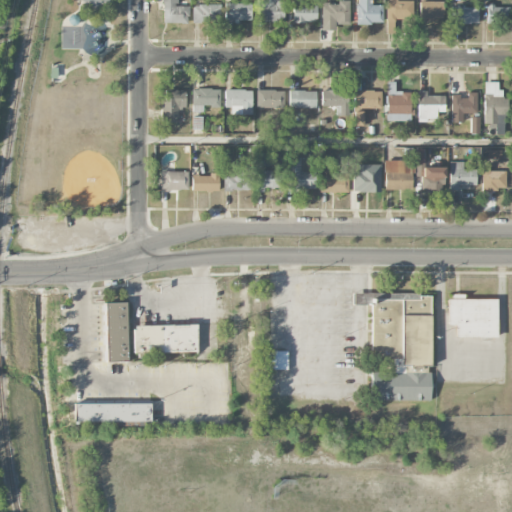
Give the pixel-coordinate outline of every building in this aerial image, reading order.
[(81,0),(82,10),(108,9),(107,0),(81,0)] [(161,0),(162,23),(188,23),(188,6),(178,6),(177,0),(161,0)] [(284,22),(284,0),(276,0),(275,0),(262,0),(263,22),(284,22)] [(349,1),(338,0),(338,4),(322,3),(321,30),(335,31),(335,23),(348,24),(349,1)] [(372,5),(371,0),(356,0),(357,23),(382,23),(382,5),(372,5)] [(396,28),(396,18),(412,19),(413,0),(402,0),(386,0),(385,28),(396,28)] [(316,22),(316,5),(300,5),(300,1),(293,1),(293,22),(316,22)] [(443,2),(419,1),(419,21),(443,21),(443,2)] [(225,22),(251,21),(250,3),(225,4),(225,22)] [(220,4),(192,4),(192,22),(220,22),(220,4)] [(508,7),(487,6),(487,23),(507,24),(508,7)] [(451,24),(478,23),(478,7),(451,7),(451,24)] [(499,82),(483,82),(483,127),(495,127),(495,134),(506,134),(505,98),(499,98),(499,82)] [(177,122),(176,108),(185,108),(185,89),(165,90),(165,100),(160,100),(161,122),(177,122)] [(220,107),(220,89),(191,89),(191,113),(203,113),(203,107),(220,107)] [(252,114),(252,90),(224,90),(224,107),(231,107),(231,115),(252,114)] [(255,108),(283,108),(283,91),(256,90),(255,108)] [(288,108),(315,108),(315,91),(289,90),(288,108)] [(348,90),(321,90),(321,106),(336,106),(336,115),(348,115),(348,90)] [(381,109),(381,91),(353,91),(353,109),(381,109)] [(410,121),(410,91),(386,91),(386,121),(410,121)] [(444,95),(426,95),(426,91),(417,91),(417,120),(436,120),(436,112),(444,112),(444,95)] [(451,96),(450,122),(462,122),(462,113),(477,113),(477,93),(467,93),(467,96),(451,96)] [(352,112),(353,126),(363,126),(362,111),(352,112)] [(470,133),(479,134),(479,117),(470,117),(470,133)] [(423,149),(416,149),(415,176),(423,176),(423,149)] [(269,153),(256,153),(256,166),(269,166),(269,153)] [(312,188),(312,173),(300,172),(300,159),(288,159),(287,192),(296,192),(296,188),(312,188)] [(384,189),(410,190),(411,161),(384,161),(384,189)] [(449,190),(457,190),(457,186),(475,186),(476,169),(462,169),(462,162),(449,162),(449,190)] [(380,192),(380,165),(359,164),(359,172),(352,172),(352,192),(380,192)] [(481,190),(505,191),(506,171),(489,171),(489,166),(482,166),(481,190)] [(444,167),(421,168),(422,192),(434,192),(433,181),(445,181),(444,167)] [(257,189),(283,189),(282,170),(256,171),(257,189)] [(187,171),(159,172),(159,191),(187,190),(187,171)] [(223,190),(251,191),(251,173),(223,173),(223,190)] [(191,191),(219,192),(219,175),(191,174),(191,191)] [(347,193),(348,176),(321,175),(320,192),(347,193)] [(430,293),(352,292),(352,305),(371,305),(370,359),(392,359),(392,372),(370,372),(370,400),(429,401),(430,293)] [(496,337),(496,296),(446,295),(446,326),(456,326),(456,337),(496,337)] [(104,362),(127,362),(127,302),(104,302),(104,362)] [(196,353),(196,325),(132,325),(132,353),(196,353)] [(286,351),(270,351),(270,369),(286,369),(286,351)] [(73,402),(73,423),(149,423),(149,402),(73,402)]
